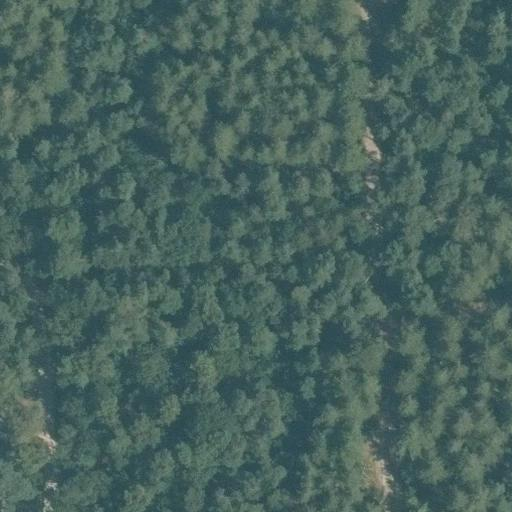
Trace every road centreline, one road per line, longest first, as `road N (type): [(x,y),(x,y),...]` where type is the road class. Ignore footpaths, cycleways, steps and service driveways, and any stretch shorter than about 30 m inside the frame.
road 1 (track): [(394,511),(351,0)]
road 2 (track): [(383,365),(466,348),(511,356)]
